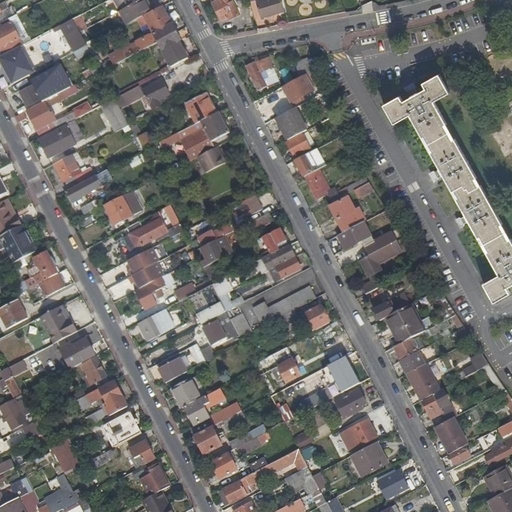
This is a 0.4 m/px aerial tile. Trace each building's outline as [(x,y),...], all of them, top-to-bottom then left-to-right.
[(113,0),(118,9),(119,8),(126,5),(122,0),(113,0)] [(150,7),(145,0),(134,0),(126,5),(119,8),(125,20),(150,7)] [(213,0),(211,1),(221,18),(227,15),(228,17),(240,11),(233,0),(213,0)] [(283,1),(282,0),(262,0),(257,2),(262,19),(286,10),(283,1)] [(103,61),(105,67),(155,40),(173,30),(160,3),(134,18),(138,26),(145,23),(149,30),(106,54),(108,58),(103,61)] [(0,11),(0,20),(6,17),(14,13),(9,4),(7,6),(2,8),(3,10),(0,11)] [(30,38),(16,12),(14,13),(6,17),(8,20),(20,43),(30,38)] [(79,13),(71,17),(78,30),(83,27),(87,26),(79,13)] [(71,17),(56,24),(70,51),(85,44),(78,30),(71,17)] [(8,20),(0,24),(0,49),(2,53),(20,43),(8,20)] [(83,27),(78,30),(85,44),(89,41),(91,40),(83,27)] [(173,30),(155,40),(169,67),(184,58),(186,58),(182,51),(184,49),(173,30)] [(89,41),(85,44),(99,70),(104,68),(89,41)] [(4,63),(13,81),(32,71),(23,53),(4,63)] [(186,58),(184,58),(189,67),(200,61),(195,53),(186,58)] [(268,56),(258,59),(261,73),(271,71),(268,56)] [(0,64),(0,68),(8,84),(13,81),(4,63),(0,64)] [(253,63),(245,67),(255,85),(262,81),(253,63)] [(62,65),(31,81),(32,83),(40,98),(41,101),(45,99),(64,89),(72,84),(62,65)] [(281,86),(290,102),(313,90),(305,74),(281,86)] [(161,78),(143,87),(154,109),(164,104),(159,97),(168,92),(161,78)] [(32,83),(18,91),(26,105),(40,98),(32,83)] [(143,92),(138,83),(113,97),(116,103),(126,97),(128,100),(143,92)] [(408,134),(423,124),(436,148),(438,147),(446,161),(444,162),(459,189),(465,200),(467,199),(471,207),(470,208),(482,229),(493,248),(494,247),(502,261),(500,262),(508,276),(511,283),(511,286),(498,294),(508,313),(511,310),(511,226),(504,213),(493,194),(492,195),(487,187),(489,186),(481,173),(471,155),(467,148),(466,149),(458,135),(460,134),(450,117),(446,111),(462,101),(452,84),(436,93),(440,99),(416,113),(412,106),(398,115),(397,115),(408,134)] [(68,95),(64,89),(45,99),(49,105),(68,95)] [(185,102),(196,121),(216,111),(205,92),(185,102)] [(113,97),(99,104),(113,131),(127,124),(116,103),(113,97)] [(29,115),(40,136),(75,117),(71,110),(52,121),(41,101),(14,115),(17,121),(29,115)] [(77,105),(80,111),(89,107),(86,101),(77,105)] [(294,108),(274,119),(286,140),(306,129),(294,108)] [(227,129),(217,110),(216,111),(196,121),(159,141),(162,147),(179,138),(191,158),(195,155),(213,146),(209,138),(227,129)] [(70,152),(71,153),(81,148),(89,144),(77,121),(58,131),(57,129),(38,139),(51,162),(70,152)] [(131,122),(127,124),(133,136),(135,135),(141,132),(136,122),(132,124),(131,122)] [(141,132),(135,135),(141,147),(150,142),(144,130),(141,132)] [(287,142),(295,156),(310,148),(303,134),(287,142)] [(341,134),(334,138),(345,154),(352,151),(341,134)] [(213,146),(195,155),(204,171),(224,160),(215,145),(213,146)] [(95,174),(81,148),(71,153),(53,162),(63,181),(75,175),(79,182),(89,177),(95,174)] [(145,159),(141,151),(127,158),(131,167),(145,159)] [(303,154),(294,159),(304,177),(305,176),(319,168),(316,162),(308,166),(303,154)] [(327,196),(331,202),(353,190),(367,183),(372,180),(368,174),(338,190),(336,186),(333,187),(322,167),(319,168),(305,176),(318,201),(327,196)] [(111,177),(107,170),(90,179),(89,177),(79,182),(80,184),(65,191),(70,201),(86,192),(85,190),(111,177)] [(370,191),(367,183),(353,190),(355,193),(360,191),(363,195),(370,191)] [(131,189),(102,204),(113,225),(142,209),(131,189)] [(195,191),(187,195),(198,216),(206,212),(195,191)] [(247,212),(249,215),(262,208),(255,194),(242,201),(244,205),(247,212)] [(348,197),(331,206),(344,232),(361,222),(365,220),(359,208),(355,210),(348,197)] [(10,218),(15,216),(5,198),(0,200),(10,218)] [(80,206),(84,214),(99,206),(95,198),(80,206)] [(0,200),(0,233),(19,224),(15,216),(10,218),(0,200)] [(128,234),(134,247),(155,236),(157,240),(169,234),(170,236),(183,230),(168,203),(162,207),(172,226),(165,230),(159,217),(134,230),(131,223),(119,229),(122,237),(128,234)] [(247,212),(244,205),(236,209),(240,216),(247,212)] [(272,219),(268,211),(251,220),(255,228),(272,219)] [(211,232),(215,239),(233,230),(230,222),(211,232)] [(368,235),(361,222),(344,232),(338,235),(345,249),(359,241),(358,240),(368,235)] [(19,224),(0,233),(0,239),(12,262),(34,250),(19,224)] [(408,234),(401,225),(363,245),(368,256),(408,234)] [(280,227),(262,237),(268,248),(269,253),(279,248),(277,244),(286,239),(280,227)] [(215,239),(211,232),(200,238),(204,245),(206,244),(213,240),(215,239)] [(128,234),(122,237),(129,250),(134,247),(128,234)] [(415,244),(408,234),(368,256),(363,258),(373,276),(385,269),(381,262),(415,244)] [(203,268),(223,257),(213,240),(206,244),(204,245),(200,247),(193,251),(196,256),(202,252),(203,255),(205,254),(208,259),(200,263),(203,268)] [(260,258),(266,269),(294,255),(295,254),(289,243),(279,248),(269,253),(260,258)] [(126,268),(129,274),(155,261),(157,260),(151,246),(127,259),(130,266),(126,268)] [(24,280),(28,288),(38,283),(56,273),(45,251),(31,258),(35,266),(25,271),(29,277),(24,280)] [(421,254),(415,257),(420,265),(426,261),(421,254)] [(294,255),(266,269),(273,281),(301,266),(294,255)] [(260,258),(254,261),(260,272),(266,269),(260,258)] [(162,274),(155,261),(129,274),(127,275),(131,282),(135,280),(139,287),(162,274)] [(426,261),(420,265),(426,276),(433,271),(426,261)] [(171,270),(176,278),(188,272),(183,263),(171,270)] [(176,278),(171,270),(162,274),(139,287),(133,290),(142,306),(155,299),(151,291),(176,278)] [(38,283),(44,296),(63,286),(56,273),(38,283)] [(365,283),(370,291),(379,286),(387,283),(382,274),(365,283)] [(210,284),(216,295),(225,291),(231,287),(224,276),(210,284)] [(210,284),(194,292),(195,294),(186,298),(194,315),(197,314),(201,322),(218,313),(224,309),(216,295),(210,284)] [(251,306),(261,324),(274,318),(293,308),(315,296),(308,284),(267,306),(263,299),(251,306)] [(382,293),(379,286),(370,291),(365,294),(369,300),(382,293)] [(216,295),(224,309),(243,300),(240,294),(230,299),(225,291),(216,295)] [(410,304),(403,292),(373,308),(378,317),(379,320),(385,317),(387,316),(410,304)] [(161,301),(164,308),(173,303),(170,296),(161,301)] [(0,308),(0,316),(6,328),(27,317),(17,299),(0,308)] [(415,309),(418,308),(414,301),(410,304),(424,332),(427,331),(415,309)] [(63,302),(44,312),(58,339),(75,330),(82,326),(77,317),(73,319),(71,315),(63,302)] [(318,303),(304,311),(313,327),(327,320),(318,303)] [(424,332),(410,304),(387,316),(402,343),(422,333),(424,332)] [(174,325),(164,308),(137,322),(146,339),(174,325)] [(294,319),(297,316),(293,308),(274,318),(280,328),(285,325),(284,324),(294,319)] [(224,309),(218,313),(230,336),(237,333),(229,318),(224,309)] [(241,311),(229,318),(237,333),(239,336),(251,330),(241,311)] [(460,313),(454,316),(462,328),(469,325),(460,313)] [(402,343),(387,316),(385,317),(399,344),(402,343)] [(216,318),(201,326),(210,343),(225,334),(216,318)] [(54,341),(57,348),(75,338),(78,336),(75,330),(58,339),(54,341)] [(393,348),(400,361),(418,352),(429,346),(422,333),(402,343),(399,344),(393,348)] [(477,356),(486,351),(476,337),(468,342),(477,356)] [(57,348),(68,368),(96,352),(88,338),(78,343),(75,338),(57,348)] [(196,343),(190,346),(194,353),(200,350),(199,348),(196,343)] [(205,345),(199,348),(200,350),(205,360),(212,356),(205,345)] [(299,374),(284,346),(252,363),(255,368),(258,374),(269,369),(275,381),(282,377),(285,382),(299,374)] [(400,361),(407,374),(410,372),(431,362),(436,359),(433,352),(421,358),(418,352),(400,361)] [(345,354),(326,365),(335,383),(340,391),(355,384),(360,381),(345,354)] [(158,366),(165,381),(192,367),(189,363),(184,366),(178,356),(158,366)] [(92,389),(108,380),(95,357),(79,366),(92,389)] [(494,362),(490,357),(462,371),(466,377),(486,366),(494,362)] [(6,367),(10,373),(21,367),(18,361),(6,367)] [(431,362),(410,372),(425,399),(432,395),(446,388),(431,362)] [(494,363),(486,366),(489,371),(491,370),(498,382),(496,383),(501,392),(503,391),(510,387),(494,363)] [(6,367),(0,370),(0,376),(10,395),(17,392),(10,379),(12,378),(10,373),(6,367)] [(170,386),(180,407),(200,396),(190,377),(170,386)] [(85,416),(89,425),(105,417),(125,406),(126,405),(112,378),(108,380),(92,389),(85,393),(74,399),(79,408),(95,399),(103,395),(107,404),(100,408),(85,416)] [(335,383),(330,385),(334,394),(340,391),(335,383)] [(334,394),(331,396),(342,416),(360,406),(359,404),(364,401),(355,384),(340,391),(334,394)] [(313,394),(317,403),(331,396),(334,394),(330,385),(313,394)] [(464,412),(448,387),(446,388),(432,395),(433,398),(423,404),(433,420),(444,414),(445,415),(443,417),(446,422),(457,416),(464,412)] [(511,389),(510,387),(503,391),(511,405),(511,389)] [(71,394),(74,399),(85,393),(82,388),(71,394)] [(189,427),(193,435),(195,433),(214,424),(220,420),(241,409),(236,400),(209,415),(204,406),(222,396),(218,389),(185,406),(184,406),(193,424),(189,427)] [(103,395),(95,399),(100,408),(107,404),(103,395)] [(14,396),(0,403),(0,411),(2,416),(0,417),(0,418),(1,421),(4,420),(9,429),(26,420),(23,413),(28,410),(21,397),(16,399),(14,396)] [(109,437),(114,446),(117,444),(140,431),(129,411),(128,411),(125,406),(105,417),(114,435),(109,437)] [(342,431),(352,449),(380,434),(371,418),(378,414),(374,407),(358,416),(361,420),(342,431)] [(244,418),(244,408),(241,409),(220,420),(224,428),(244,418)] [(289,408),(279,413),(283,421),(293,416),(289,408)] [(473,441),(457,416),(446,422),(437,427),(451,453),(473,441)] [(34,419),(27,423),(30,429),(26,431),(30,439),(36,436),(41,433),(34,419)] [(214,424),(195,433),(205,452),(224,442),(214,424)] [(291,436),(297,447),(308,442),(314,439),(308,428),(291,436)] [(228,440),(231,448),(252,437),(249,430),(228,440)] [(239,453),(270,437),(266,430),(255,436),(255,437),(236,447),(239,453)] [(41,433),(36,436),(43,449),(49,446),(41,433)] [(485,450),(493,446),(487,435),(479,440),(485,450)] [(80,464),(66,437),(49,446),(57,462),(63,473),(79,464),(80,464)] [(511,438),(499,445),(501,449),(511,443),(511,438)] [(144,439),(127,448),(137,468),(154,459),(144,439)] [(375,441),(350,454),(361,475),(386,462),(375,442),(375,441)] [(297,447),(303,459),(315,454),(308,442),(297,447)] [(492,454),(496,461),(511,452),(511,443),(501,449),(492,454)] [(87,460),(91,468),(117,454),(113,446),(87,460)] [(303,459),(297,447),(267,464),(252,471),(245,475),(249,483),(269,472),(269,471),(288,461),(289,462),(296,457),(302,467),(306,465),(303,459)] [(471,456),(465,447),(449,455),(454,465),(471,456)] [(213,460),(220,473),(235,465),(227,451),(213,460)] [(248,463),(252,471),(267,464),(263,456),(248,463)] [(0,471),(1,471),(13,465),(9,457),(0,461),(0,471)] [(57,476),(63,473),(57,462),(52,465),(57,476)] [(135,469),(131,471),(138,485),(142,483),(149,496),(160,489),(168,485),(156,462),(141,469),(144,475),(139,477),(135,469)] [(487,475),(499,496),(510,490),(511,488),(511,462),(487,475)] [(302,467),(284,477),(290,489),(291,489),(303,483),(308,492),(318,487),(316,484),(311,475),(306,465),(302,467)] [(457,474),(461,481),(475,474),(471,466),(457,474)] [(378,479),(387,496),(406,486),(397,469),(378,479)] [(319,471),(311,475),(316,484),(324,480),(319,471)] [(57,476),(55,477),(61,488),(69,484),(63,473),(57,476)] [(238,478),(222,487),(229,502),(246,494),(238,478)] [(324,480),(316,484),(318,487),(320,491),(327,487),(324,480)] [(0,506),(16,498),(26,493),(22,485),(0,496),(0,506)] [(53,501),(57,510),(77,500),(72,490),(69,486),(56,493),(58,498),(53,501)] [(77,487),(72,490),(77,500),(82,497),(83,496),(77,487)] [(149,496),(140,500),(146,511),(173,511),(160,489),(149,496)] [(511,511),(511,493),(510,490),(499,496),(491,500),(497,511),(511,511)] [(312,496),(303,499),(305,505),(314,502),(312,496)] [(89,511),(82,497),(77,500),(83,511),(89,511)] [(304,503),(300,497),(285,505),(288,511),(304,503)] [(23,511),(16,498),(0,506),(0,511),(23,511)] [(231,510),(232,511),(255,511),(249,500),(231,510)]
